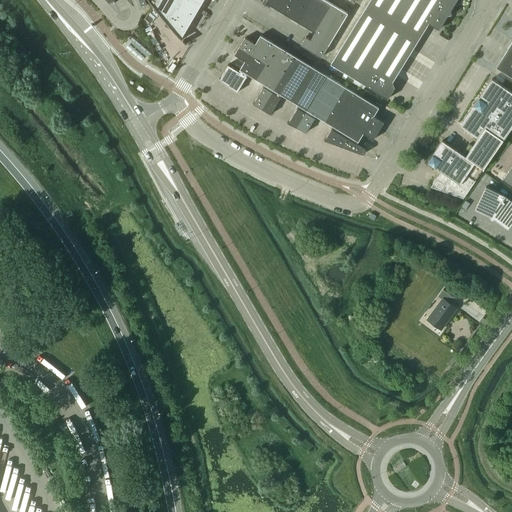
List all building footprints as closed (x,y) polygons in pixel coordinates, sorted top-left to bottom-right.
[(155,0),(153,5),(160,14),(167,22),(166,24),(165,24),(170,27),(174,31),(178,35),(182,40),(186,44),(187,43),(183,39),(182,38),(203,0),(155,0)] [(285,13),(292,0),(267,0),(266,2),(275,7),(285,13)] [(313,0),(292,0),(285,13),(300,23),(313,0)] [(313,0),(300,23),(315,32),(316,32),(333,4),(326,0),(313,0)] [(370,0),(365,9),(417,42),(429,23),(439,29),(448,15),(452,14),(451,10),(456,0),(370,0)] [(316,32),(315,32),(311,39),(306,36),(301,44),(322,57),(348,13),(333,4),(316,32)] [(393,81),(417,42),(365,9),(331,63),(388,98),(395,87),(395,86),(393,81)] [(267,62),(277,45),(273,42),(261,35),(255,43),(245,37),(240,46),(267,62)] [(511,41),(496,67),(511,76),(511,41)] [(277,45),(267,62),(256,79),(265,84),(264,86),(263,86),(263,87),(254,103),(253,102),(253,103),(262,108),(294,55),(277,45)] [(248,74),(256,79),(267,62),(240,46),(235,54),(245,60),(240,69),(248,74)] [(311,66),(294,55),(262,108),(271,114),(271,113),(280,97),(281,98),(281,97),(282,95),(291,100),(311,66)] [(248,74),(240,69),(239,71),(228,64),(228,65),(220,78),(219,78),(238,92),(238,91),(237,91),(246,76),(247,77),(247,76),(248,74)] [(328,76),(311,66),(291,100),(299,105),(298,107),(297,107),(297,108),(289,122),(288,122),(297,127),(328,76)] [(345,87),(328,76),(297,127),(307,132),(307,131),(315,118),(316,118),(315,117),(316,115),(325,121),(345,87)] [(511,92),(492,78),(463,121),(462,122),(462,123),(462,124),(462,125),(462,126),(463,127),(464,127),(475,135),(472,139),(476,141),(472,146),(469,143),(462,153),(442,140),(427,162),(441,171),(434,182),(433,183),(433,185),(434,186),(435,188),(436,188),(436,189),(463,198),(511,127),(511,92)] [(365,148),(357,143),(358,141),(342,130),(352,114),(362,97),(345,87),(325,121),(333,126),(332,128),(332,127),(331,128),(332,128),(325,139),(324,139),(363,154),(364,154),(365,153),(366,153),(366,152),(367,152),(367,151),(367,150),(366,149),(366,148),(365,148)] [(362,97),(352,114),(379,130),(384,122),(374,116),(379,107),(367,100),(362,97)] [(379,130),(352,114),(342,130),(358,141),(364,133),(374,139),(379,130)] [(511,166),(503,179),(511,185),(511,166)] [(508,228),(511,222),(511,200),(503,194),(503,195),(486,186),(475,209),(491,216),(494,218),(508,228)] [(442,299),(427,319),(441,329),(457,308),(450,303),(455,297),(443,289),(438,296),(442,299)]
